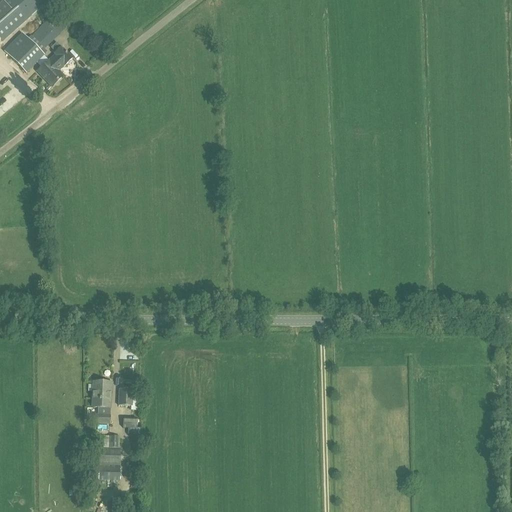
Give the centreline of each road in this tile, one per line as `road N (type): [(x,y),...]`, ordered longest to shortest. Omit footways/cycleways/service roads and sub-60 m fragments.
road 1 (tertiary): [(511,319),(0,320)]
road 2 (unclassified): [(0,152),(190,0)]
road 3 (track): [(322,320),(326,511)]
